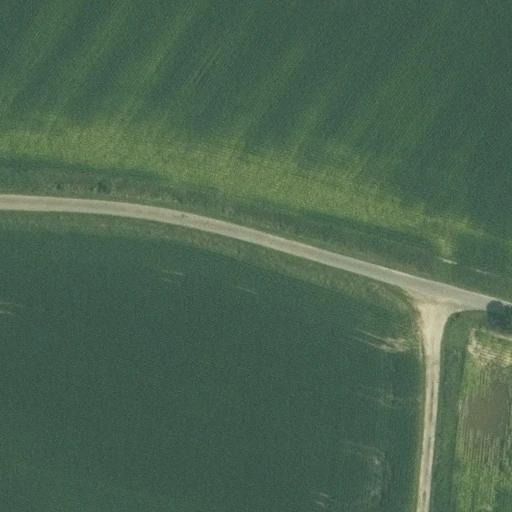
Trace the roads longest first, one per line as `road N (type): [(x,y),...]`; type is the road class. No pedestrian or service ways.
road 1 (unclassified): [(511,304),(123,192),(0,191)]
road 2 (track): [(426,278),(409,511)]
